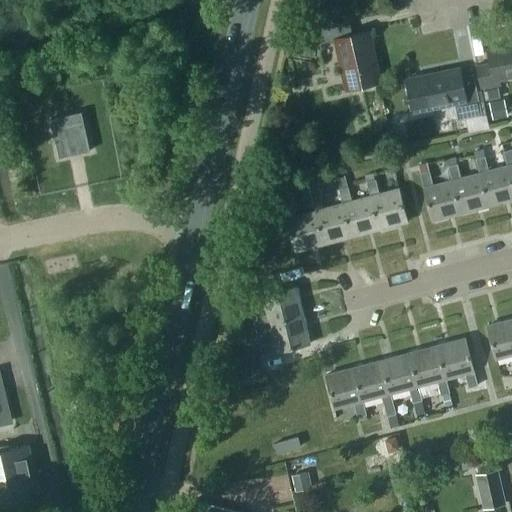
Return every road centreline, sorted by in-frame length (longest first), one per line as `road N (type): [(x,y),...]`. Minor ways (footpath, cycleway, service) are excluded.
road 1 (tertiary): [(131,511),(247,0)]
road 2 (residential): [(346,303),(511,257)]
